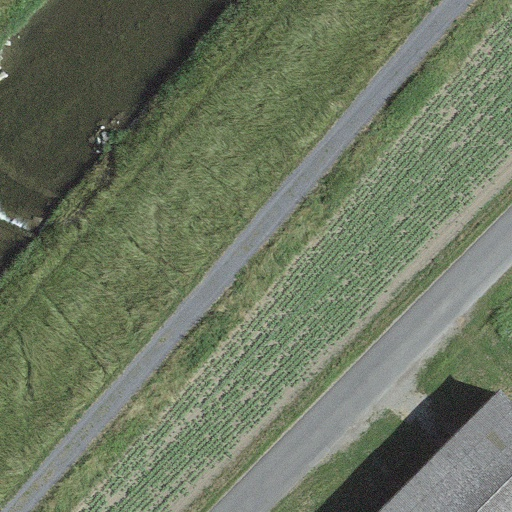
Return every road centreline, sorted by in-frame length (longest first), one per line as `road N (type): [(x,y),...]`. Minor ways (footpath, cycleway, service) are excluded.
road 1 (track): [(466,0),(36,511)]
road 2 (unclassified): [(250,511),(511,248)]
